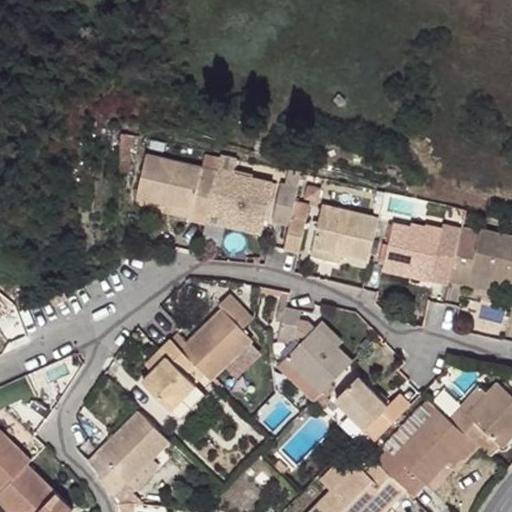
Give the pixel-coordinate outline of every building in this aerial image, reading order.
[(185,211),(200,215),(204,201),(214,158),(146,142),(136,187),(187,199),(185,211)] [(271,171),(214,158),(204,201),(260,214),(271,171)] [(291,202),(296,176),(287,174),(278,211),(289,214),(291,202)] [(364,244),(375,200),(319,190),(310,233),(364,244)] [(291,202),(289,214),(284,236),(298,238),(304,206),(291,202)] [(459,235),(463,216),(454,214),(451,223),(403,216),(394,260),(439,268),(438,276),(450,278),(452,270),(459,235)] [(459,235),(452,270),(473,272),(474,267),(511,274),(511,232),(481,226),(479,239),(459,235)] [(61,282),(46,289),(49,296),(64,289),(61,282)] [(299,341),(306,312),(285,307),(278,336),(299,341)] [(168,359),(183,373),(200,390),(239,347),(206,319),(168,359)] [(285,357),(320,391),(351,359),(316,327),(285,357)] [(168,359),(158,348),(149,358),(155,364),(130,391),(160,417),(184,392),(174,381),(183,373),(168,359)] [(380,437),(412,406),(401,395),(394,401),(364,372),(337,397),(380,437)] [(461,426),(471,437),(479,445),(494,461),(511,442),(511,396),(503,387),(461,426)] [(389,447),(378,459),(409,486),(419,475),(425,481),(451,456),(461,447),(469,454),(479,445),(471,437),(461,426),(439,403),(391,449),(389,447)] [(171,443),(138,412),(90,462),(120,498),(171,443)] [(0,489),(1,491),(33,460),(0,421),(0,489)] [(461,447),(451,456),(459,464),(469,454),(461,447)] [(359,461),(310,511),(370,511),(391,491),(398,498),(409,486),(378,459),(368,469),(359,461)] [(1,491),(0,492),(0,497),(14,511),(70,511),(75,507),(33,460),(1,491)] [(383,511),(398,498),(391,491),(370,511),(383,511)]
